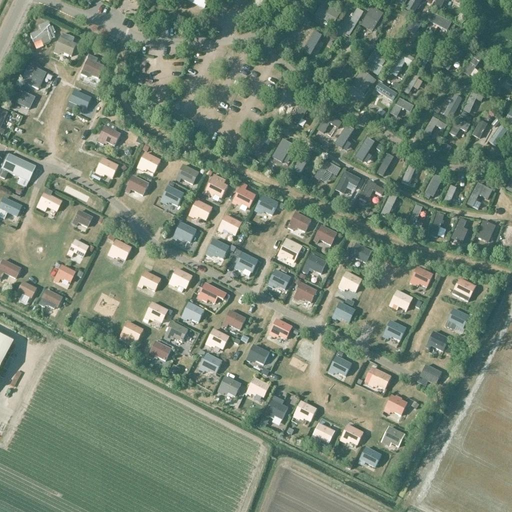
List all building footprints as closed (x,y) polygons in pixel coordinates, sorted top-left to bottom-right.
[(145,0),(147,0),(146,0),(182,0),(204,11),(209,0),(145,0)] [(41,32),(31,36),(35,44),(41,42),(43,46),(49,44),(52,39),(51,38),(51,37),(54,36),(53,34),(55,33),(53,28),(51,29),(49,25),(48,24),(39,28),(41,32)] [(56,51),(55,55),(58,56),(60,52),(71,58),(77,46),(73,44),(74,40),(69,37),(68,38),(63,36),(56,51)] [(90,57),(81,76),(87,79),(88,76),(98,80),(104,68),(96,65),(98,61),(90,57)] [(35,70),(28,86),(38,91),(46,75),(35,70)] [(71,108),(75,110),(77,106),(86,111),(91,100),(75,92),(70,103),(72,105),(71,108)] [(19,102),(17,105),(29,111),(34,100),(25,95),(21,103),(19,102)] [(115,148),(120,137),(114,133),(116,129),(107,124),(99,141),(115,148)] [(144,172),(146,173),(147,171),(155,175),(161,163),(145,155),(138,170),(143,173),(144,172)] [(0,178),(5,181),(8,174),(19,179),(16,184),(26,188),(28,183),(29,184),(35,169),(8,157),(5,164),(0,161),(0,178)] [(102,178),(104,179),(105,176),(113,180),(119,168),(103,161),(95,177),(101,180),(102,178)] [(177,182),(179,184),(181,180),(194,187),(199,175),(184,167),(177,182)] [(215,177),(213,181),(205,196),(210,198),(210,197),(213,199),(215,196),(223,200),(229,188),(224,185),(226,182),(215,177)] [(126,193),(129,195),(131,191),(143,197),(149,186),(134,178),(126,193)] [(237,206),(241,208),(242,206),(250,210),(256,198),(245,193),(247,188),(243,186),(233,205),(236,207),(237,206)] [(167,204),(169,205),(170,204),(178,208),(184,196),(169,189),(161,204),(166,207),(167,204)] [(36,209),(45,213),(47,209),(56,214),(60,204),(49,199),(52,193),(45,190),(36,209)] [(261,215),(263,216),(264,214),(272,218),(279,207),(263,198),(255,213),(260,216),(261,215)] [(0,218),(4,221),(7,214),(16,218),(21,209),(7,203),(8,202),(3,199),(0,205),(0,218)] [(213,211),(197,203),(190,218),(194,220),(194,219),(198,221),(199,218),(207,222),(213,211)] [(91,220),(78,213),(71,226),(76,228),(77,225),(87,230),(91,220)] [(293,231),(297,233),(298,231),(304,234),(310,222),(295,214),(287,229),(293,232),(293,231)] [(222,234),(227,236),(228,233),(236,237),(242,225),(226,218),(219,233),(222,234)] [(177,241),(182,243),(183,241),(191,245),(197,233),(182,225),(174,240),(177,241)] [(336,235),(321,228),(313,243),(317,245),(319,242),(330,247),(336,235)] [(212,257),(215,259),(216,257),(223,261),(229,250),(214,242),(207,257),(212,259),(212,257)] [(87,250),(74,243),(67,257),(71,259),(74,254),(83,259),(87,250)] [(131,250),(117,243),(109,258),(114,260),(115,259),(117,260),(118,259),(125,262),(131,250)] [(284,260),(286,261),(287,259),(296,263),(302,251),(286,243),(278,259),(283,261),(284,260)] [(348,261),(352,263),(354,259),(366,265),(371,253),(356,245),(348,261)] [(258,263),(243,255),(235,270),(240,273),(241,271),(244,272),(245,271),(252,275),(258,263)] [(326,264),(311,256),(302,273),(307,276),(310,270),(320,276),(326,264)] [(2,262),(0,265),(0,282),(4,275),(15,281),(20,271),(2,262)] [(63,280),(70,284),(75,275),(61,268),(54,283),(58,285),(59,281),(62,283),(63,280)] [(432,277),(417,269),(409,284),(416,288),(416,287),(419,288),(420,286),(426,290),(432,277)] [(175,288),(178,289),(179,287),(186,290),(192,279),(177,271),(169,286),(175,289),(175,288)] [(273,288),(276,290),(277,288),(285,291),(291,280),(276,272),(268,287),(272,289),(273,288)] [(137,289),(142,291),(143,288),(155,293),(160,282),(145,274),(137,289)] [(345,291),(348,292),(348,291),(355,294),(361,282),(347,275),(339,289),(344,292),(345,291)] [(475,288),(459,280),(452,296),(456,298),(458,295),(469,300),(475,288)] [(35,291),(22,284),(15,299),(19,301),(21,296),(31,300),(35,291)] [(199,297),(197,301),(202,303),(203,301),(207,303),(208,301),(215,305),(218,299),(223,302),(227,303),(232,298),(226,296),(205,285),(199,297)] [(317,293),(301,285),(293,300),(299,303),(300,302),(303,303),(304,301),(311,305),(317,293)] [(412,300),(397,293),(389,308),(397,312),(399,308),(406,312),(412,300)] [(42,306),(46,308),(47,305),(57,309),(61,300),(48,294),(42,306)] [(145,321),(149,322),(151,319),(162,325),(168,313),(152,305),(145,321)] [(187,321),(190,323),(191,321),(198,324),(204,313),(189,305),(181,320),(187,322),(187,321)] [(355,313),(340,305),(332,319),(340,323),(342,320),(349,324),(355,313)] [(451,327),(455,329),(456,327),(463,331),(469,319),(453,311),(446,326),(451,328),(451,327)] [(245,321),(230,313),(223,328),(226,330),(228,326),(240,332),(245,321)] [(278,339),(279,338),(286,341),(292,330),(277,322),(269,337),(275,339),(275,338),(278,339)] [(406,330),(391,323),(383,339),(387,340),(388,337),(400,343),(406,330)] [(126,341),(129,342),(130,340),(137,344),(143,332),(128,324),(121,339),(125,342),(126,341)] [(171,340),(173,341),(174,340),(182,344),(188,332),(172,325),(164,341),(170,343),(171,340)] [(212,348),(215,349),(216,347),(223,351),(229,340),(213,332),(206,347),(211,349),(212,348)] [(426,349),(429,351),(431,348),(443,353),(449,342),(433,334),(426,349)] [(171,351),(156,344),(149,358),(154,361),(155,360),(157,361),(158,359),(166,363),(171,351)] [(269,355),(254,347),(246,362),(250,364),(250,363),(255,365),(256,363),(263,367),(269,355)] [(205,373),(208,374),(209,372),(216,375),(222,364),(206,356),(199,371),(204,374),(205,373)] [(337,377),(338,374),(346,378),(352,367),(336,359),(329,374),(333,376),(334,375),(337,377)] [(425,384),(427,385),(429,383),(436,387),(442,375),(426,367),(418,382),(425,385),(425,384)] [(391,379),(376,371),(368,387),(373,390),(374,389),(376,390),(378,387),(385,390),(391,379)] [(241,386),(226,378),(218,394),(223,396),(224,395),(232,399),(233,397),(235,398),(241,386)] [(270,388),(254,380),(247,395),(251,397),(251,396),(255,398),(256,396),(264,399),(270,388)] [(391,398),(384,412),(390,415),(391,412),(401,417),(407,406),(401,402),(402,401),(396,398),(395,400),(391,398)] [(274,399),(266,414),(267,414),(265,417),(269,419),(269,418),(274,420),(275,418),(282,422),(288,410),(282,407),(284,403),(274,399)] [(293,419),(299,422),(301,418),(311,423),(317,412),(301,404),(293,419)] [(312,441),(316,443),(317,440),(329,445),(335,434),(320,426),(312,441)] [(346,445),(349,446),(350,443),(357,447),(363,435),(348,427),(340,443),(346,446),(346,445)] [(404,436),(389,429),(381,444),(385,446),(386,445),(390,447),(392,445),(398,448),(404,436)] [(358,465),(362,467),(364,463),(375,469),(381,458),(366,450),(358,465)]
